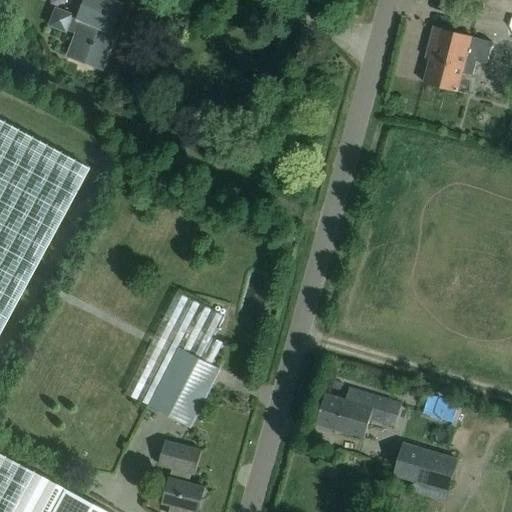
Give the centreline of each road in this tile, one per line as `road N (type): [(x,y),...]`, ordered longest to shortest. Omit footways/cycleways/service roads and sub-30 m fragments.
road 1 (unclassified): [(248,511),(389,0)]
road 2 (track): [(328,225),(0,48)]
